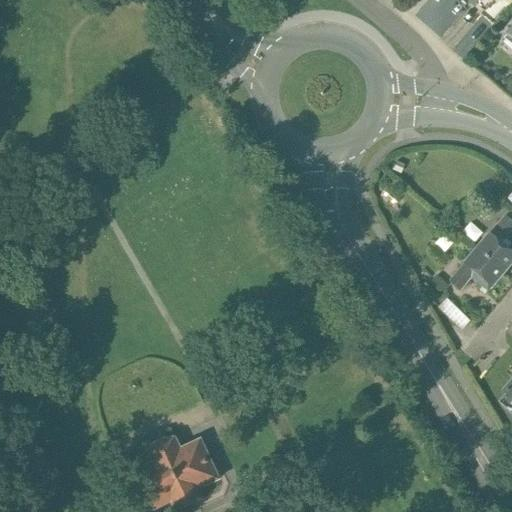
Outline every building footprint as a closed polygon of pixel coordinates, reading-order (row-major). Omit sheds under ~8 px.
[(470,0),(475,4),(476,4),(485,11),(494,0),(470,0)] [(511,28),(503,39),(504,39),(506,38),(511,42),(511,28)] [(511,218),(504,213),(484,237),(511,259),(511,234),(511,232),(511,218)] [(503,279),(511,267),(511,259),(484,237),(454,275),(467,284),(483,264),(503,279)] [(195,433),(176,441),(172,434),(164,432),(155,434),(148,439),(143,446),(146,454),(125,464),(144,504),(165,494),(170,506),(198,493),(194,483),(214,474),(195,433)]
